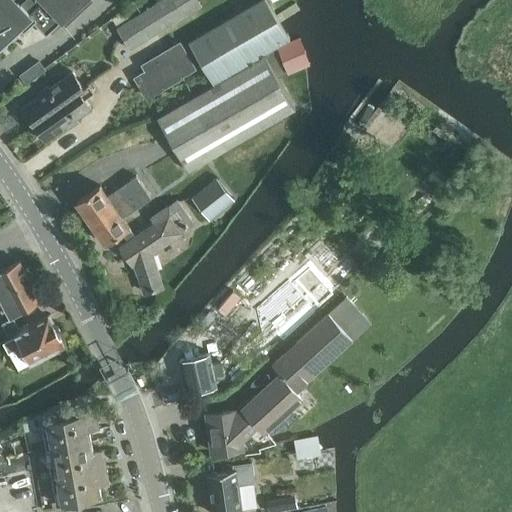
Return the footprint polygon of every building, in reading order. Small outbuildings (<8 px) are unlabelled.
[(0,0),(0,45),(33,15),(48,32),(63,18),(67,22),(89,0),(0,0)] [(202,4),(199,0),(159,0),(116,28),(130,49),(202,4)] [(215,85),(265,56),(264,54),(291,39),(267,0),(258,0),(190,40),(215,85)] [(182,75),(195,67),(180,42),(144,63),(148,69),(135,77),(147,97),(183,76),(182,75)] [(188,170),(277,118),(296,108),(265,56),(215,85),(158,118),(188,170)] [(41,58),(21,71),(27,80),(46,67),(41,58)] [(34,124),(85,87),(73,72),(23,108),(34,124)] [(85,87),(34,124),(45,139),(92,106),(86,98),(95,91),(89,84),(85,87)] [(77,201),(91,222),(143,186),(137,177),(108,196),(100,185),(77,201)] [(209,218),(234,199),(217,177),(192,197),(209,218)] [(143,186),(91,222),(106,243),(122,232),(129,241),(136,236),(122,215),(150,195),(143,186)] [(155,223),(136,236),(129,241),(121,247),(128,258),(133,255),(137,261),(135,262),(145,292),(163,286),(152,252),(193,224),(177,200),(152,217),(155,223)] [(307,291),(283,313),(294,325),(360,265),(350,254),(308,292),(307,291)] [(40,300),(30,281),(20,260),(0,270),(0,296),(1,296),(10,315),(40,300)] [(347,295),(329,312),(329,311),(272,363),(280,372),(238,411),(238,410),(207,414),(212,451),(243,447),(242,439),(258,424),(264,430),(302,395),(297,389),(353,338),(345,330),(364,312),(347,295)] [(19,369),(64,345),(48,315),(20,330),(13,317),(2,323),(10,338),(4,341),(19,369)] [(217,386),(215,378),(228,376),(223,350),(210,352),(180,359),(187,392),(217,386)] [(41,421),(45,442),(46,448),(92,440),(90,430),(99,428),(96,411),(41,421)] [(92,440),(46,448),(51,476),(106,466),(103,449),(94,451),(92,440)] [(109,482),(107,472),(106,466),(51,476),(56,503),(102,495),(100,484),(109,482)] [(235,469),(206,473),(211,511),(229,511),(241,510),(235,469)] [(271,509),(298,507),(297,499),(270,501),(271,509)]
